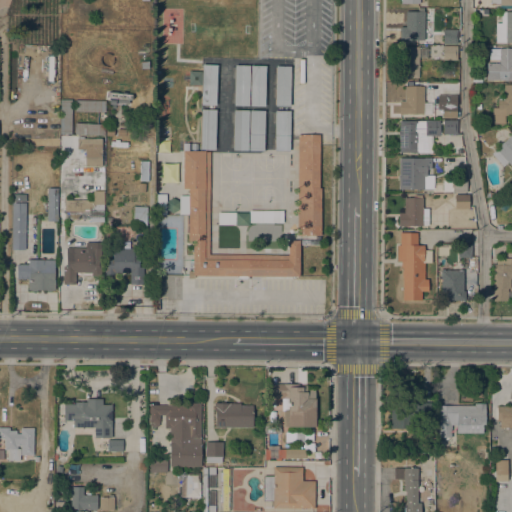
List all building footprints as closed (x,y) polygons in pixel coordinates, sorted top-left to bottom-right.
[(423,38),(423,40),(398,40),(398,27),(405,27),(405,11),(423,11),(423,38)] [(511,12),(511,42),(495,42),(495,23),(501,23),(501,12),(511,12)] [(456,29),(456,44),(442,44),(442,29),(456,29)] [(418,47),(427,48),(427,58),(418,57),(418,78),(397,78),(398,46),(418,46),(418,47)] [(456,46),(456,60),(442,60),(442,46),(456,46)] [(486,63),(498,63),(498,60),(488,59),(489,48),(511,49),(511,80),(486,80),(486,63)] [(148,61),(148,69),(140,69),(140,61),(148,61)] [(215,105),(200,105),(202,65),(216,65),(215,105)] [(248,106),(233,105),(234,65),(249,66),(248,106)] [(264,107),(249,106),(250,66),(265,66),(264,107)] [(289,67),(288,106),(274,106),(275,66),(289,67)] [(511,84),(511,115),(504,115),(504,124),(492,124),(492,108),(497,108),(497,100),(498,100),(498,96),(503,96),(503,84),(511,84)] [(406,115),(398,114),(398,101),(404,101),(404,86),(423,87),(423,103),(431,103),(431,114),(406,113),(406,115)] [(456,96),(455,118),(441,118),(442,95),(456,96)] [(70,134),(59,134),(60,99),(71,100),(70,134)] [(105,101),(104,112),(74,111),(74,100),(105,101)] [(214,150),(199,150),(201,109),(215,110),(214,150)] [(248,110),(247,151),(232,150),(233,110),(248,110)] [(264,110),(263,151),(249,151),(249,110),(264,110)] [(289,111),(289,151),(274,151),(274,110),(289,111)] [(456,121),(456,134),(442,134),(442,120),(456,121)] [(432,153),(428,153),(428,152),(398,152),(399,121),(439,121),(439,123),(440,123),(440,134),(439,134),(439,136),(432,136),(432,153)] [(104,124),(104,135),(74,134),(74,123),(104,124)] [(117,127),(135,128),(134,136),(117,136),(117,127)] [(511,167),(507,162),(502,166),(491,154),(508,138),(507,137),(511,132),(511,167)] [(319,135),(318,188),(320,188),(320,235),(319,235),(319,240),(315,240),(315,235),(296,235),(297,135),(319,135)] [(101,139),(101,167),(84,166),(84,149),(76,149),(76,138),(101,139)] [(183,143),(189,143),(189,151),(190,151),(190,144),(197,144),(197,151),(204,151),(204,152),(209,152),(208,255),(288,255),(288,240),(299,240),(299,277),(248,276),(248,279),(236,279),(236,276),(193,276),(193,279),(187,279),(187,271),(188,271),(188,263),(192,263),(192,241),(187,241),(187,188),(182,188),(183,143)] [(399,158),(417,158),(417,175),(423,176),(422,189),(398,189),(399,158)] [(147,181),(139,181),(139,161),(147,161),(147,181)] [(161,169),(160,182),(175,182),(175,169),(161,169)] [(103,218),(64,219),(64,200),(93,200),(92,172),(102,172),(103,218)] [(454,193),(454,178),(466,178),(466,192),(454,193)] [(57,188),(57,221),(47,221),(47,188),(57,188)] [(468,195),(468,209),(469,209),(469,214),(456,214),(456,209),(454,209),(454,195),(468,195)] [(172,197),(179,202),(179,209),(172,213),(166,209),(165,202),(172,197)] [(422,198),(422,208),(427,209),(427,225),(406,225),(406,227),(402,227),(402,226),(398,226),(398,213),(403,213),(403,198),(422,198)] [(11,250),(11,203),(25,203),(24,250),(11,250)] [(145,226),(132,226),(133,207),(146,207),(145,226)] [(282,211),(282,223),(248,223),(248,226),(234,226),(234,225),(217,225),(217,213),(235,212),(235,213),(249,213),(249,210),(282,211)] [(424,279),(427,279),(427,291),(420,291),(420,300),(402,300),(402,278),(401,278),(401,268),(400,268),(400,261),(396,261),(396,245),(399,245),(399,232),(416,232),(416,245),(423,245),(423,250),(431,250),(431,263),(424,263),(424,279)] [(458,244),(471,244),(470,258),(458,257),(458,244)] [(85,248),(85,247),(102,247),(101,276),(90,276),(90,273),(83,273),(74,272),(74,284),(62,284),(62,267),(65,267),(65,252),(71,252),(71,248),(85,248)] [(115,273),(115,284),(104,284),(104,258),(112,259),(112,252),(118,252),(118,248),(138,248),(138,267),(142,267),(142,284),(129,284),(129,273),(115,273)] [(511,258),(511,278),(510,278),(509,289),(507,289),(507,301),(492,301),(493,265),(495,265),(495,258),(511,258)] [(54,260),(53,290),(51,290),(49,292),(46,292),(45,290),(36,290),(34,292),(32,292),(31,290),(27,290),(27,279),(16,279),(16,264),(28,265),(28,260),(54,260)] [(462,270),(462,291),(464,291),(464,300),(440,300),(440,270),(462,270)] [(314,427),(282,427),(282,411),(288,411),(287,398),(269,398),(269,384),(297,384),(297,385),(306,385),(306,389),(314,389),(314,427)] [(111,438),(93,438),(93,427),(72,427),(72,421),(63,421),(63,404),(74,404),(74,402),(85,402),(85,399),(101,399),(101,405),(111,405),(111,438)] [(170,429),(164,428),(164,415),(159,415),(159,422),(149,422),(149,405),(178,405),(178,403),(199,403),(199,438),(200,438),(200,467),(169,466),(170,429)] [(214,411),(213,411),(213,403),(215,403),(239,403),(239,406),(252,406),(251,427),(214,427),(214,411)] [(392,411),(392,403),(429,403),(429,429),(390,429),(390,411),(392,411)] [(474,406),(474,403),(484,403),(484,425),(482,425),(482,433),(456,433),(456,425),(450,425),(450,437),(438,437),(438,417),(439,406),(474,406)] [(496,420),(496,407),(511,407),(511,428),(499,428),(499,420),(496,420)] [(32,455),(31,455),(31,459),(22,459),(22,455),(20,455),(20,446),(16,446),(16,449),(19,449),(19,461),(7,461),(7,460),(1,460),(1,450),(3,450),(3,439),(0,439),(0,428),(8,428),(8,431),(16,431),(16,434),(20,434),(20,428),(32,428),(32,455)] [(303,433),(303,442),(284,442),(284,432),(303,433)] [(107,440),(122,440),(122,451),(107,451),(107,440)] [(221,463),(205,462),(205,442),(221,442),(221,463)] [(304,449),(304,458),(284,458),(284,449),(304,449)] [(166,458),(166,472),(148,472),(149,458),(166,458)] [(507,475),(494,475),(494,460),(507,460),(507,475)] [(60,473),(54,471),(56,465),(62,467),(60,473)] [(301,467),(301,481),(314,481),(314,508),(297,508),(272,508),(272,501),(263,501),(263,476),(272,476),(272,467),(301,467)] [(417,503),(420,503),(420,511),(403,511),(403,504),(405,504),(405,491),(403,491),(403,479),(393,479),(393,468),(417,468),(417,503)] [(227,487),(228,487),(228,493),(227,493),(227,511),(221,511),(219,511),(220,486),(221,486),(221,482),(219,482),(219,472),(221,472),(221,469),(227,469),(227,487)] [(184,475),(184,473),(199,473),(199,497),(180,497),(180,475),(184,475)] [(82,487),(82,495),(96,496),(96,510),(70,509),(71,487),(82,487)] [(107,497),(107,495),(112,495),(112,497),(114,497),(115,510),(99,510),(98,497),(107,497)]
